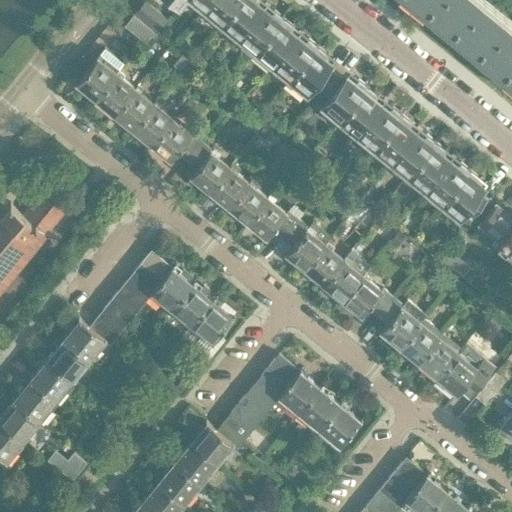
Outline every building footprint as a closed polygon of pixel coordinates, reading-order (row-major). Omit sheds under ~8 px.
[(145,0),(143,0),(136,9),(135,10),(159,29),(168,18),(145,0)] [(209,0),(203,7),(221,22),(238,0),(209,0)] [(238,0),(221,22),(237,35),(263,4),(257,0),(238,0)] [(511,26),(480,0),(412,0),(511,81),(511,26)] [(270,10),(263,4),(237,35),(254,49),(282,15),(274,8),(270,10)] [(151,28),(133,13),(124,24),(142,38),(151,28)] [(291,22),(282,15),(254,49),(271,63),(297,32),(290,27),(291,22)] [(151,28),(142,38),(148,43),(156,32),(151,28)] [(304,38),(297,32),(271,63),(288,77),(317,43),(308,36),(304,38)] [(334,72),(327,66),(331,60),(324,54),(325,50),(317,43),(288,77),(314,98),(334,72)] [(76,81),(95,96),(116,71),(123,62),(104,46),(97,55),(96,55),(96,56),(76,81)] [(172,65),(178,70),(188,58),(182,53),(172,65)] [(188,58),(178,70),(185,76),(195,64),(188,58)] [(116,71),(95,96),(113,111),(134,86),(116,71)] [(339,119),(367,84),(358,77),(354,78),(347,73),(342,78),(334,72),(314,98),(339,119)] [(367,84),(339,119),(356,133),(381,101),(374,95),(375,91),(367,84)] [(134,86),(113,111),(132,126),(153,101),(134,86)] [(224,112),(236,97),(223,87),(211,101),(224,112)] [(153,101),(132,126),(150,141),(171,116),(153,101)] [(388,106),(381,101),(356,133),(373,147),(402,112),(392,104),(388,106)] [(410,118),(402,112),(373,147),(390,161),(416,129),(409,123),(410,118)] [(171,116),(150,141),(170,157),(176,149),(186,158),(201,139),(191,131),(191,132),(171,116)] [(256,131),(264,121),(258,116),(250,126),(256,131)] [(263,136),(271,126),(264,121),(256,131),(257,133),(258,132),(263,136)] [(422,134),(416,129),(390,161),(407,175),(436,140),(426,132),(422,134)] [(212,147),(201,139),(186,158),(196,166),(190,173),(209,189),(229,164),(210,149),(212,147)] [(444,146),(436,140),(407,175),(424,189),(450,157),(443,151),(444,146)] [(286,159),(292,164),(301,151),(295,146),(286,159)] [(301,151),(292,164),(299,170),(309,157),(301,151)] [(456,162),(450,157),(424,189),(441,203),(469,167),(460,160),(456,162)] [(229,164),(209,189),(228,204),(248,179),(229,164)] [(487,196),(479,190),(484,184),(477,178),(478,174),(469,167),(441,203),(457,216),(454,221),(462,227),(470,217),(485,198),(487,196)] [(248,179),(228,204),(246,219),(266,194),(248,179)] [(0,286),(2,288),(3,287),(1,285),(9,275),(11,277),(12,276),(10,274),(18,264),(20,266),(20,265),(19,263),(26,253),(28,255),(29,254),(27,252),(65,207),(43,189),(23,213),(12,203),(12,202),(10,201),(9,202),(0,195),(0,286)] [(266,194),(246,219),(266,235),(272,227),(282,235),(297,217),(287,209),(286,210),(266,194)] [(344,205),(351,211),(360,199),(353,194),(344,205)] [(494,205),(485,198),(470,217),(495,237),(491,242),(511,259),(511,217),(511,216),(510,216),(496,205),(497,204),(495,203),(494,205)] [(360,199),(351,211),(358,216),(367,205),(360,199)] [(307,225),(297,217),(282,235),(292,243),(285,251),(304,266),(324,242),(306,226),(307,225)] [(397,230),(388,241),(394,246),(403,235),(397,230)] [(324,242),(304,266),(323,282),(343,257),(324,242)] [(454,245),(443,259),(448,263),(459,250),(454,245)] [(151,247),(141,260),(162,277),(172,264),(171,264),(151,247)] [(343,257),(323,282),(342,297),(362,272),(343,257)] [(141,260),(133,269),(154,286),(162,277),(141,260)] [(173,262),(171,264),(172,264),(162,277),(154,286),(151,290),(171,306),(192,281),(192,280),(172,265),(174,263),(173,262)] [(133,269),(125,279),(147,296),(151,290),(154,286),(133,269)] [(362,272),(342,297),(361,313),(367,305),(377,313),(393,294),(382,286),(381,288),(362,272)] [(443,283),(447,287),(455,277),(451,274),(443,283)] [(455,277),(447,287),(453,291),(460,282),(455,277)] [(125,279),(118,288),(139,305),(147,296),(125,279)] [(193,279),(192,280),(192,281),(171,306),(191,322),(212,297),(206,292),(208,288),(203,284),(200,287),(193,281),(194,280),(193,279)] [(118,288),(110,297),(131,315),(139,305),(118,288)] [(400,344),(423,316),(426,312),(407,296),(402,302),(393,294),(377,313),(387,321),(380,328),(400,344)] [(213,295),(212,297),(191,322),(203,332),(193,345),(209,358),(225,337),(219,332),(234,313),(233,312),(235,309),(223,300),(220,303),(213,298),(214,296),(213,295)] [(110,297),(103,307),(124,324),(131,315),(110,297)] [(486,315),(492,308),(487,304),(481,312),(486,315)] [(103,307),(89,323),(106,336),(105,337),(110,341),(124,324),(103,307)] [(79,317),(63,336),(89,357),(105,337),(106,336),(89,323),(78,314),(77,315),(79,317)] [(418,359),(442,331),(423,316),(400,344),(418,359)] [(437,375),(458,350),(460,347),(442,331),(418,359),(437,375)] [(62,337),(47,356),(72,377),(89,357),(63,336),(62,334),(61,335),(62,337)] [(458,350),(437,375),(457,390),(459,387),(462,383),(472,392),(488,372),(478,364),(476,365),(458,350)] [(278,351),(268,364),(289,381),(299,368),(299,367),(278,351)] [(46,357),(30,376),(31,377),(56,397),(72,377),(47,356),(45,355),(44,356),(46,357)] [(268,364),(260,373),(281,390),(289,381),(268,364)] [(300,366),(299,367),(299,368),(289,381),(281,390),(278,393),(298,409),(319,384),(300,368),(301,367),(300,366)] [(506,377),(496,368),(491,374),(501,383),(506,377)] [(260,373),(253,382),(274,399),(278,393),(281,390),(260,373)] [(491,374),(475,394),(485,402),(501,383),(491,374)] [(30,377),(14,396),(40,417),(56,397),(31,377),(30,376),(29,375),(28,376),(30,377)] [(253,382),(245,391),(266,409),(274,399),(253,382)] [(320,382),(319,384),(298,409),(318,426),(339,400),(320,385),(321,383),(320,382)] [(245,391),(238,401),(259,418),(266,409),(245,391)] [(13,397),(2,410),(0,413),(0,418),(23,437),(40,417),(14,396),(12,395),(12,396),(13,397)] [(339,400),(318,426),(339,442),(337,444),(338,444),(362,416),(361,415),(359,417),(340,401),(341,399),(340,399),(339,400)] [(238,401),(230,410),(251,427),(259,418),(238,401)] [(230,410),(217,427),(233,440),(232,441),(237,445),(251,427),(230,410)] [(511,410),(498,428),(511,439),(511,410)] [(0,472),(2,474),(12,462),(7,458),(23,437),(0,418),(0,472)] [(188,439),(190,440),(216,461),(232,441),(233,440),(217,427),(206,418),(205,419),(206,420),(191,439),(189,438),(188,439)] [(172,458),(199,481),(216,461),(190,440),(174,459),(172,458)] [(55,448),(48,457),(72,477),(86,460),(73,450),(67,458),(55,448)] [(405,454),(395,467),(416,484),(426,471),(405,454)] [(155,479),(157,480),(183,501),(199,481),(172,458),(172,459),(173,460),(163,473),(157,479),(156,478),(155,479)] [(395,467),(387,477),(408,494),(416,484),(395,467)] [(427,511),(447,488),(446,488),(427,472),(428,470),(427,470),(426,471),(416,484),(408,494),(406,497),(401,503),(411,511),(427,511)] [(408,494),(387,477),(380,486),(401,503),(406,497),(408,494)] [(157,480),(141,500),(155,511),(173,511),(183,501),(157,480)] [(380,486),(372,495),(392,511),(393,511),(401,503),(380,486)] [(447,486),(446,488),(447,488),(427,511),(461,511),(467,505),(469,503),(468,502),(466,504),(453,493),(447,488),(448,487),(447,486)] [(392,511),(372,495),(365,504),(374,511),(392,511)] [(155,511),(141,500),(139,498),(139,499),(140,501),(130,511),(155,511)]
